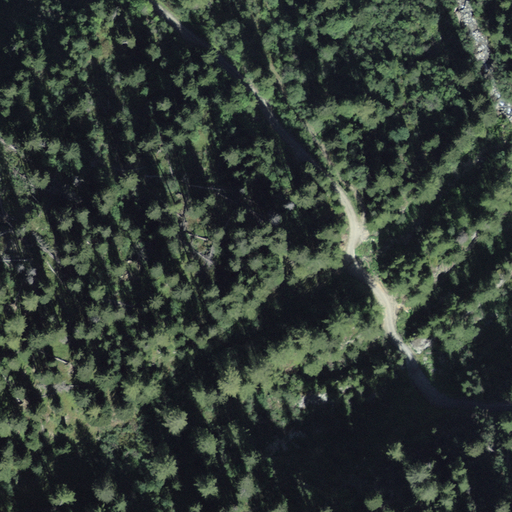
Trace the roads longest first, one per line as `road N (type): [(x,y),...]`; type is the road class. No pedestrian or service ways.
road 1 (track): [(146,0),(249,81),(368,265)]
road 2 (track): [(368,265),(369,282),(387,295),(416,396),(511,404)]
